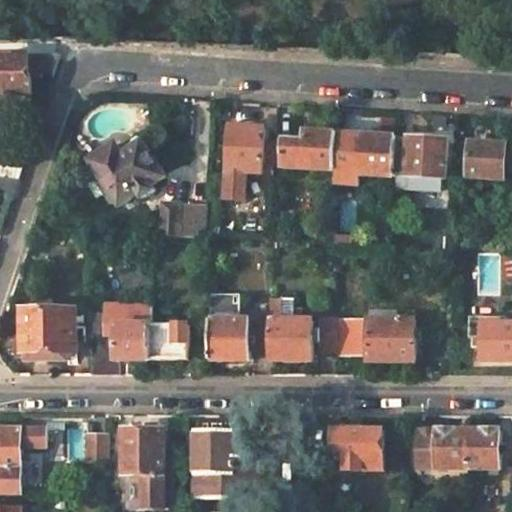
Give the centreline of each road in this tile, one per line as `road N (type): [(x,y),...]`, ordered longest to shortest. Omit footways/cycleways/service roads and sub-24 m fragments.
road 1 (residential): [(511,86),(112,59),(83,67),(64,92),(0,296)]
road 2 (residential): [(0,392),(511,395)]
